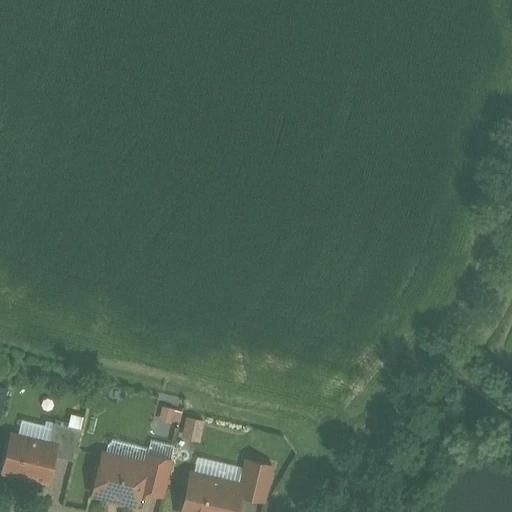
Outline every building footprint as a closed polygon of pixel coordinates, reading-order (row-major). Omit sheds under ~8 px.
[(175,410),(163,407),(157,426),(169,430),(175,410)] [(204,421),(187,418),(183,437),(200,440),(204,421)] [(79,429),(54,422),(48,444),(55,445),(52,455),(72,460),(79,429)] [(48,444),(12,435),(3,471),(46,481),(52,455),(55,445),(48,444)] [(144,464),(102,454),(93,493),(135,503),(139,489),(145,464),(144,464)] [(171,460),(146,454),(144,464),(145,464),(139,489),(162,495),(171,460)] [(272,465),(246,459),(239,485),(241,485),(239,494),(264,500),(272,465)] [(239,485),(190,473),(181,511),(234,511),(239,494),(241,485),(239,485)]
